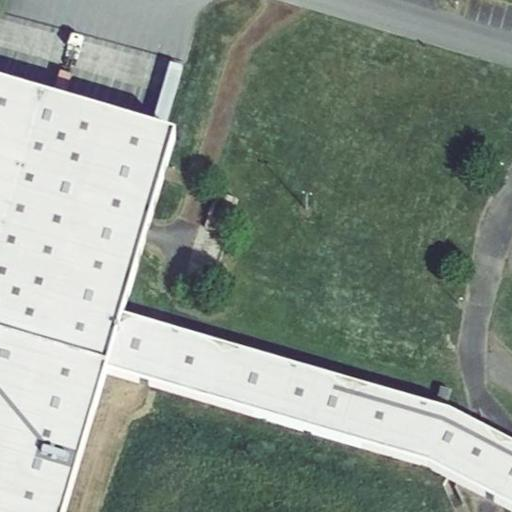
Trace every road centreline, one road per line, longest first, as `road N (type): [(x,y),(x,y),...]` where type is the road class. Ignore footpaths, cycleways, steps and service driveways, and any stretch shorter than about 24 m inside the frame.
road 1 (unclassified): [(511,204),(500,220),(469,334),(477,396),(511,428)]
road 2 (unclassified): [(511,57),(321,0)]
